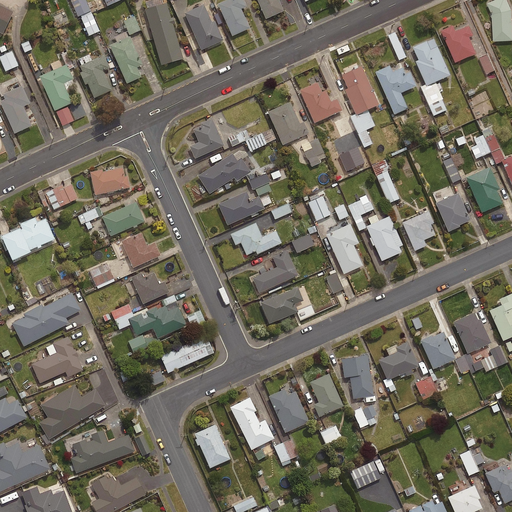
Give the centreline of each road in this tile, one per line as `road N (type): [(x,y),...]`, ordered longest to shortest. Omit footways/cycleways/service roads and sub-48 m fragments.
road 1 (residential): [(134,120),(404,0)]
road 2 (residential): [(245,365),(511,246)]
road 3 (residential): [(245,365),(134,120)]
road 4 (residential): [(200,511),(170,444),(166,410),(245,365)]
road 5 (residential): [(0,183),(134,120)]
